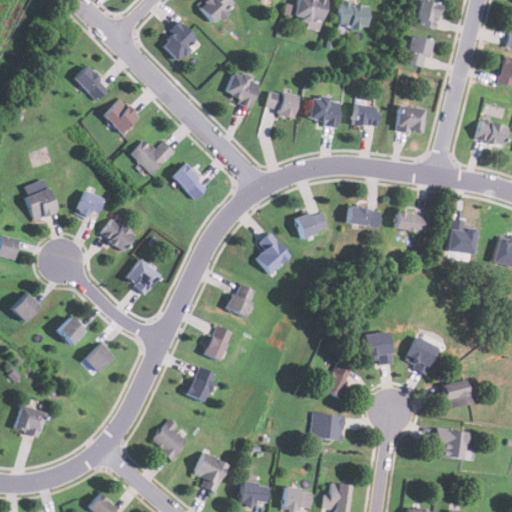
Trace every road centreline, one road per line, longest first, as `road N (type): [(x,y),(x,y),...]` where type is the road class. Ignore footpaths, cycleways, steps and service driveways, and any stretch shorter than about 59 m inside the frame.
road 1 (residential): [(0,479),(47,475),(99,447),(214,236),(273,181),(309,168),(367,165),(511,190)]
road 2 (residential): [(262,188),(85,8)]
road 3 (residential): [(437,174),(478,0)]
road 4 (residential): [(61,261),(117,315),(160,341)]
